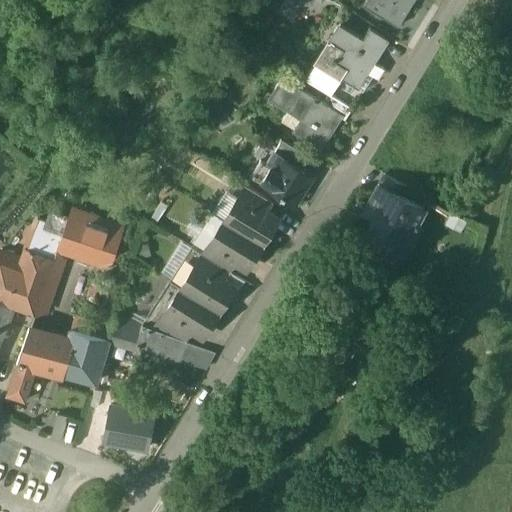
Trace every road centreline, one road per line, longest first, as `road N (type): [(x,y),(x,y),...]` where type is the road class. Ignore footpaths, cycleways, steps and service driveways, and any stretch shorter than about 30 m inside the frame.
road 1 (residential): [(149,494),(458,0)]
road 2 (track): [(473,313),(501,169),(511,149)]
road 3 (residential): [(0,428),(149,494)]
